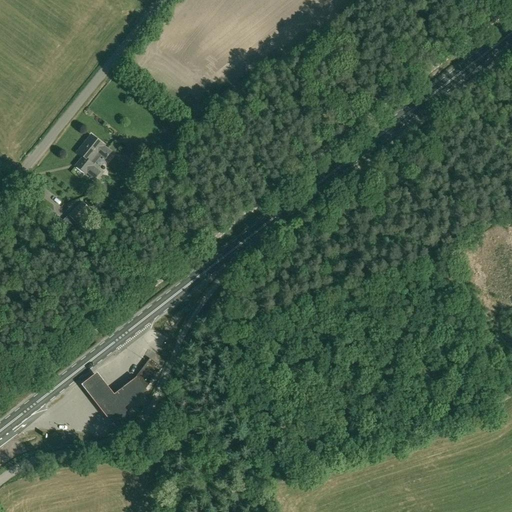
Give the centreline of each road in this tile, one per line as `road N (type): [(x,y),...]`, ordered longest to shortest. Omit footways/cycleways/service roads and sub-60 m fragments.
road 1 (primary): [(0,430),(511,30)]
road 2 (unclassified): [(251,511),(217,452),(187,423),(155,413),(120,440),(38,457),(0,480)]
road 3 (unclassified): [(0,200),(163,0)]
